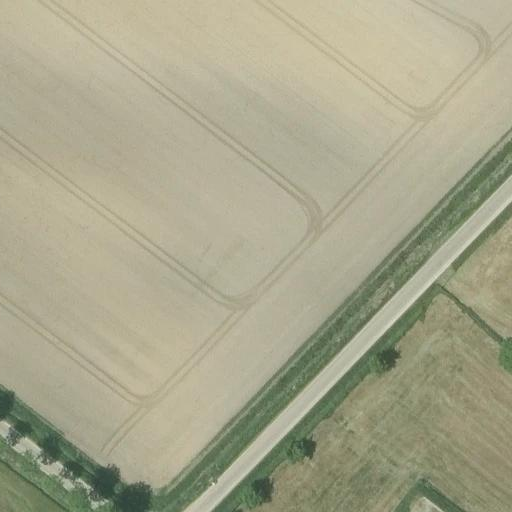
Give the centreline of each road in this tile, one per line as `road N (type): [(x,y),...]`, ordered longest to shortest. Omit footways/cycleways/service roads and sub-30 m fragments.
road 1 (unclassified): [(202,511),(511,189)]
road 2 (unclassified): [(104,511),(0,429)]
